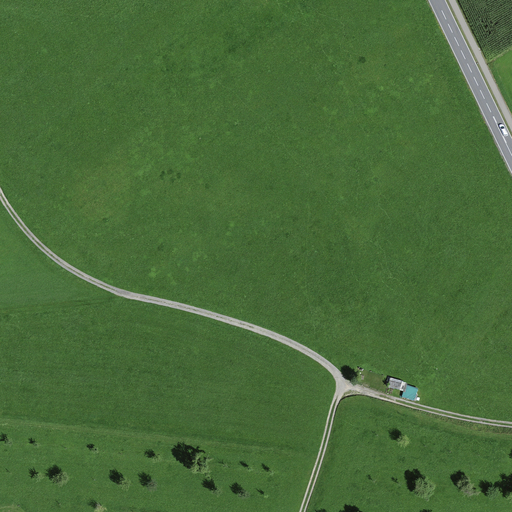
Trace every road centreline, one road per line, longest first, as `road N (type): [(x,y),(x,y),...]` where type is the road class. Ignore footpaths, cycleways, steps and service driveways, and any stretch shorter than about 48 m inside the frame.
road 1 (track): [(0,188),(27,231),(77,274),(256,328),(376,395),(511,424)]
road 2 (secondary): [(511,156),(436,0)]
road 3 (track): [(0,311),(135,297)]
road 4 (track): [(340,381),(302,511)]
